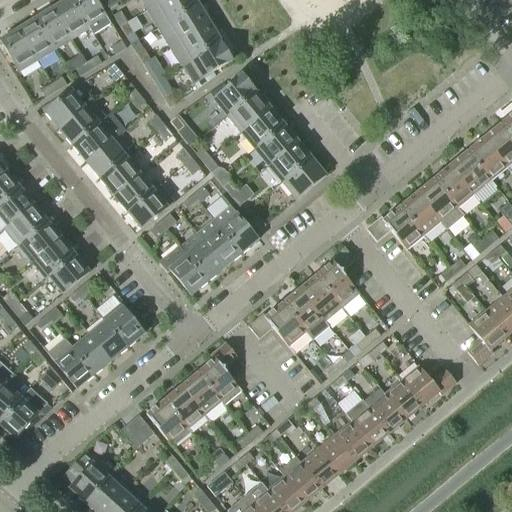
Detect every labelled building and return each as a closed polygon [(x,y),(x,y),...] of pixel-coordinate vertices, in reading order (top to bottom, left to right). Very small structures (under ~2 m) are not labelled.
[(70,0),(67,0),(52,9),(71,40),(88,29),(70,0)] [(95,0),(70,0),(88,29),(89,29),(93,36),(111,25),(95,0)] [(141,0),(147,10),(154,6),(163,0),(141,0)] [(147,10),(158,29),(197,5),(194,0),(163,0),(154,6),(147,10)] [(158,29),(169,48),(177,43),(209,23),(197,5),(158,29)] [(52,9),(35,20),(54,50),(71,40),(52,9)] [(113,17),(119,28),(127,23),(120,12),(113,17)] [(35,20),(18,30),(36,61),(54,50),(35,20)] [(127,23),(119,28),(126,39),(134,34),(127,23)] [(169,48),(180,66),(220,42),(209,23),(177,43),(169,48)] [(36,61),(18,30),(0,40),(0,42),(18,72),(36,61)] [(110,49),(115,57),(126,50),(121,42),(110,49)] [(220,42),(180,66),(181,68),(182,67),(193,85),(232,61),(220,42)] [(135,54),(142,65),(149,60),(143,49),(135,54)] [(97,57),(86,64),(91,72),(101,65),(97,57)] [(149,60),(142,65),(149,75),(156,71),(149,60)] [(91,72),(86,64),(75,70),(80,78),(91,72)] [(105,71),(114,82),(122,76),(113,64),(105,71)] [(213,99),(227,116),(256,93),(242,75),(213,99)] [(62,78),(51,85),(56,93),(67,86),(62,78)] [(120,90),(129,100),(137,93),(128,83),(120,90)] [(56,93),(51,85),(40,92),(45,99),(56,93)] [(44,112),(58,130),(84,108),(70,91),(44,112)] [(137,93),(129,100),(137,110),(145,103),(137,93)] [(227,116),(241,133),(270,109),(256,93),(227,116)] [(162,98),(169,109),(177,105),(170,94),(162,98)] [(58,130),(72,146),(106,118),(92,101),(84,108),(58,130)] [(241,133),(255,150),(283,126),(270,109),(241,133)] [(72,146),(86,163),(112,142),(125,131),(111,114),(106,118),(72,146)] [(511,114),(499,125),(511,140),(511,114)] [(148,123),(156,133),(164,127),(156,117),(148,123)] [(169,123),(178,134),(184,128),(176,118),(169,123)] [(511,140),(499,125),(482,138),(507,168),(511,163),(511,140)] [(255,150),(268,166),(297,143),(283,126),(255,150)] [(164,127),(156,133),(164,143),(172,137),(164,127)] [(482,138),(466,152),(490,182),(507,168),(482,138)] [(86,163),(99,180),(125,158),(124,156),(112,142),(86,163)] [(268,166),(282,183),(311,159),(297,143),(268,166)] [(195,155),(203,165),(210,159),(202,149),(195,155)] [(175,156),(184,166),(192,160),(183,150),(175,156)] [(466,152),(449,166),(473,195),(490,182),(466,152)] [(99,180),(113,196),(139,175),(143,173),(128,154),(124,156),(125,158),(99,180)] [(211,175),(216,181),(226,173),(224,170),(218,169),(210,159),(203,165),(211,175)] [(311,159),(282,183),(296,201),(325,177),(311,159)] [(192,160),(184,166),(192,176),(200,170),(192,160)] [(449,166),(432,179),(457,209),(473,195),(449,166)] [(0,205),(19,189),(6,173),(0,177),(0,205)] [(222,188),(230,198),(237,192),(229,182),(229,177),(226,173),(216,181),(222,188)] [(113,196),(127,213),(153,192),(139,175),(113,196)] [(432,179),(416,193),(440,223),(447,231),(464,218),(457,209),(432,179)] [(160,186),(153,192),(127,213),(141,230),(174,203),(160,186)] [(202,188),(192,196),(199,204),(209,196),(202,188)] [(0,218),(7,227),(33,206),(19,189),(0,205),(0,218)] [(237,192),(230,198),(239,208),(246,202),(237,192)] [(416,193),(399,207),(423,237),(440,223),(416,193)] [(199,204),(192,196),(182,204),(189,212),(199,204)] [(511,227),(511,209),(508,204),(499,212),(511,228),(511,227)] [(4,230),(18,247),(47,223),(33,206),(7,227),(4,230)] [(230,207),(213,221),(240,255),(258,240),(236,215),(230,207)] [(423,237),(399,207),(381,221),(379,219),(365,230),(376,243),(390,232),(406,251),(423,237)] [(169,215),(159,223),(165,231),(175,223),(169,215)] [(250,222),(259,232),(266,227),(257,216),(250,222)] [(202,242),(224,268),(240,255),(213,221),(196,235),(202,242)] [(18,247),(31,263),(61,239),(47,223),(18,247)] [(165,231),(159,223),(149,232),(155,240),(165,231)] [(477,234),(482,240),(488,248),(498,239),(487,226),(477,234)] [(474,233),(466,240),(473,248),(481,241),(475,233),(474,233)] [(46,281),(49,278),(48,277),(74,256),(61,239),(31,263),(46,281)] [(481,241),(473,248),(479,256),(488,248),(482,240),(481,241)] [(202,242),(186,256),(207,282),(224,268),(202,242)] [(499,246),(492,252),(497,258),(505,252),(499,246)] [(207,282),(186,256),(179,247),(158,264),(167,274),(170,272),(190,296),(207,282)] [(332,262),(314,276),(342,310),(359,295),(341,273),(355,261),(344,248),(330,259),(332,262)] [(497,258),(492,252),(485,258),(490,264),(497,258)] [(48,277),(49,278),(63,295),(89,273),(74,256),(48,277)] [(459,260),(449,268),(455,275),(465,267),(459,260)] [(455,275),(449,268),(439,276),(445,283),(455,275)] [(466,273),(459,280),(464,286),(471,280),(466,273)] [(488,282),(482,274),(477,278),(484,286),(488,282)] [(314,276),(298,290),(322,320),(325,324),(325,323),(342,310),(314,276)] [(464,286),(459,280),(451,286),(456,292),(464,286)] [(89,282),(79,290),(85,298),(95,290),(89,282)] [(485,288),(492,296),(496,292),(490,284),(485,288)] [(85,298),(79,290),(69,298),(75,306),(85,298)] [(312,341),(312,342),(329,328),(325,323),(325,324),(322,320),(298,290),(281,304),(312,341)] [(511,290),(502,298),(511,310),(511,290)] [(2,299),(10,309),(18,302),(10,293),(2,299)] [(511,310),(502,298),(485,312),(506,337),(511,332),(511,310)] [(18,302),(10,309),(25,327),(32,320),(18,302)] [(312,341),(281,304),(263,318),(261,316),(247,327),(258,340),(272,329),(294,356),(298,353),(302,353),(307,348),(308,345),(312,341)] [(120,305),(103,320),(127,348),(144,334),(120,305)] [(0,309),(0,320),(3,324),(10,318),(2,308),(0,309)] [(55,309),(45,317),(52,325),(62,317),(55,309)] [(506,337),(485,312),(468,326),(480,341),(466,353),(477,366),(491,355),(489,352),(506,337)] [(52,325),(45,317),(35,325),(42,333),(52,325)] [(10,318),(3,324),(11,334),(18,328),(10,318)] [(105,322),(89,336),(110,362),(127,348),(103,320),(105,322)] [(374,329),(364,337),(370,344),(380,336),(374,329)] [(65,340),(64,340),(93,375),(110,362),(89,336),(72,349),(65,340)] [(370,344),(364,337),(355,345),(361,352),(370,344)] [(93,375),(64,340),(47,354),(76,390),(93,375)] [(22,348),(30,357),(37,352),(29,342),(22,348)] [(382,343),(374,349),(379,355),(387,349),(382,343)] [(221,403),(220,404),(223,407),(242,392),(223,369),(237,358),(226,345),(212,356),(214,359),(197,373),(221,403)] [(379,355),(374,349),(367,355),(372,361),(379,355)] [(37,352),(30,357),(38,367),(45,362),(37,352)] [(341,357),(331,365),(337,372),(347,364),(341,357)] [(0,390),(9,381),(13,376),(0,364),(0,390)] [(337,372),(331,365),(321,373),(327,380),(337,372)] [(418,367),(401,382),(421,407),(439,392),(441,395),(455,384),(444,371),(431,382),(418,367)] [(348,370),(341,377),(346,383),(353,377),(348,370)] [(50,371),(41,381),(52,391),(61,381),(50,371)] [(197,373),(180,387),(204,417),(220,404),(221,403),(197,373)] [(346,383),(341,377),(333,383),(338,389),(346,383)] [(0,390),(0,422),(24,396),(9,381),(0,390)] [(401,382),(384,395),(405,421),(421,407),(401,382)] [(204,417),(180,387),(163,401),(188,430),(204,417)] [(30,389),(24,396),(0,422),(0,425),(15,440),(47,405),(30,389)] [(363,404),(367,409),(388,435),(405,421),(384,395),(380,390),(363,404)] [(315,398),(307,404),(312,410),(320,404),(315,398)] [(146,415),(173,449),(191,434),(188,430),(163,401),(146,415)] [(344,415),(347,419),(350,423),(371,448),(388,435),(367,409),(363,404),(361,402),(344,415)] [(312,410),(307,404),(300,410),(305,416),(312,410)] [(139,416),(129,424),(145,442),(154,435),(139,416)] [(287,420),(274,432),(279,438),(286,432),(289,436),(296,430),(287,420)] [(350,423),(334,437),(355,462),(371,448),(350,423)] [(120,432),(135,450),(145,442),(129,424),(120,432)] [(256,426),(247,434),(252,441),(262,433),(256,426)] [(279,438),(274,432),(266,438),(271,444),(279,438)] [(252,441),(247,434),(237,442),(243,449),(252,441)] [(334,437),(317,450),(338,476),(355,462),(334,437)] [(300,464),(321,489),(338,476),(317,450),(300,464)] [(68,488),(85,503),(110,476),(85,453),(64,477),(72,484),(68,488)] [(248,453),(240,459),(245,465),(253,459),(248,453)] [(223,454),(213,462),(219,469),(229,461),(223,454)] [(165,462),(173,472),(180,466),(172,457),(165,462)] [(279,472),(283,478),(304,503),(321,489),(300,464),(296,458),(279,472)] [(245,465),(240,459),(233,465),(238,471),(245,465)] [(219,469),(213,462),(196,476),(202,483),(219,469)] [(180,466),(173,472),(181,482),(188,476),(180,466)] [(206,487),(215,498),(232,484),(223,473),(206,487)] [(85,503),(94,511),(106,511),(126,490),(110,476),(85,503)] [(283,478),(267,492),(283,511),(293,511),(304,503),(283,478)] [(261,484),(244,498),(250,505),(255,511),(283,511),(267,492),(261,484)] [(106,511),(135,511),(142,505),(126,490),(106,511)] [(192,496),(200,505),(207,500),(199,490),(192,496)] [(255,511),(250,505),(244,498),(226,511),(255,511)] [(207,500),(200,505),(205,511),(212,511),(215,509),(207,500)]
